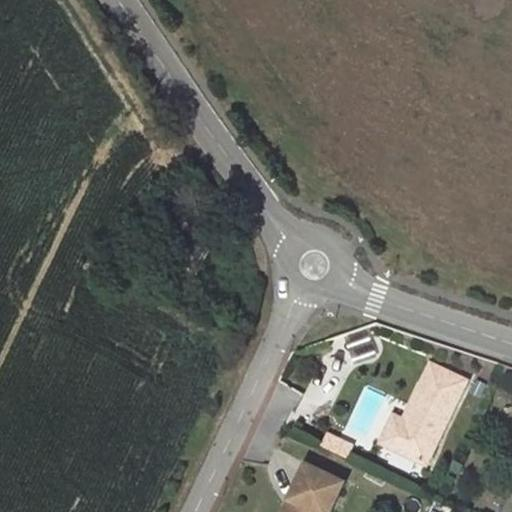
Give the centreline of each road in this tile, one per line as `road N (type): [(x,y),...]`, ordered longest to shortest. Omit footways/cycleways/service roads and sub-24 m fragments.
road 1 (unclassified): [(117,0),(272,222),(315,265)]
road 2 (unclassified): [(315,265),(196,511)]
road 3 (unclassified): [(511,344),(376,299),(315,265)]
